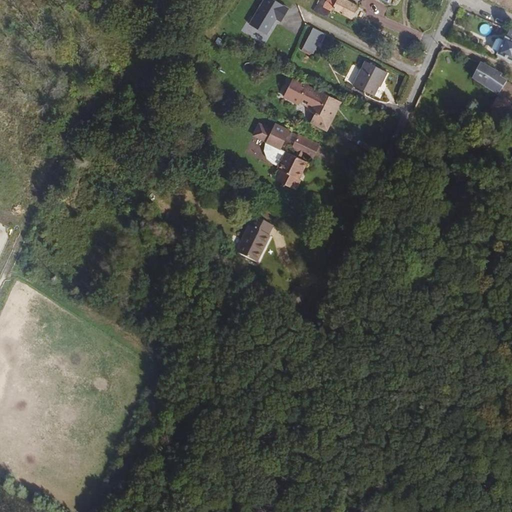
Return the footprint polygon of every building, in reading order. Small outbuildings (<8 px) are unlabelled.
[(290,8),(274,0),(264,0),(249,27),(268,38),(277,22),(281,24),(290,8)] [(322,7),(326,1),(324,0),(318,0),(314,9),(327,17),(331,10),(322,7)] [(325,0),(326,1),(322,7),(331,10),(332,7),(335,1),(333,0),(325,0)] [(359,5),(347,0),(333,0),(335,1),(332,7),(353,17),(359,5)] [(298,44),(297,46),(313,54),(319,42),(321,43),(326,33),(319,29),(307,23),(303,33),(298,44)] [(498,55),(511,61),(511,29),(510,29),(498,55)] [(493,66),(494,65),(483,60),(474,80),(484,85),(493,66)] [(377,99),(387,76),(366,66),(355,89),(377,99)] [(500,93),(509,76),(505,74),(505,72),(493,66),(484,85),(500,93)] [(511,98),(511,77),(509,76),(500,93),(511,98)] [(335,114),(339,106),(296,83),(287,101),(310,113),(309,114),(319,120),(314,129),(326,135),(337,115),(335,114)] [(510,102),(511,99),(511,98),(500,93),(493,107),(509,106),(510,102)] [(494,115),(509,113),(509,106),(493,107),(494,115)] [(292,128),(275,120),(273,126),(261,120),(256,132),(269,138),(267,147),(270,157),(278,163),(277,166),(282,169),(279,177),(299,186),(303,177),(297,175),(305,157),(303,156),(306,150),(299,146),(296,153),(284,146),(292,128)] [(323,144),(301,132),(295,144),(299,146),(306,150),(317,156),(323,144)] [(256,272),(269,245),(265,243),(274,225),(256,216),(235,261),(256,272)] [(302,304),(309,287),(298,283),(291,298),(302,304)]
